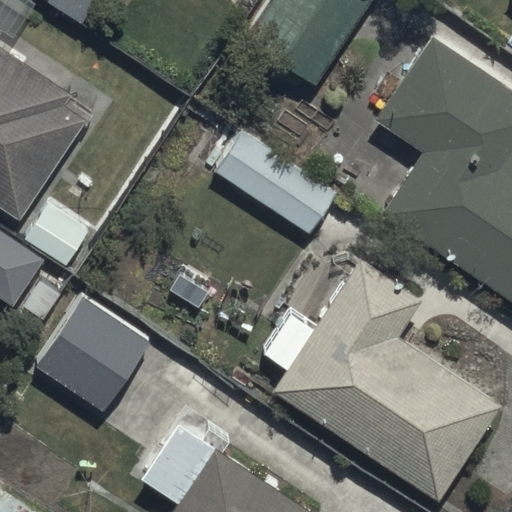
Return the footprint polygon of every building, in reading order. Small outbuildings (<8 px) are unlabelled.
[(57,0),(81,16),(91,0),(57,0)] [(369,0),(264,0),(247,27),(323,75),(369,0)] [(0,197),(19,210),(85,109),(68,97),(73,88),(0,40),(0,23),(1,22),(0,21),(0,197)] [(511,78),(432,26),(375,115),(419,143),(377,208),(511,294),(511,78)] [(334,183),(243,122),(216,163),(306,224),(334,183)] [(48,195),(23,232),(68,262),(93,225),(48,195)] [(47,252),(0,220),(0,287),(16,298),(43,316),(70,274),(43,257),(47,252)] [(290,358),(274,382),(442,493),(506,397),(399,326),(424,288),(361,246),(315,316),(291,300),(265,341),(290,358)] [(64,329),(55,342),(123,387),(163,326),(96,282),(91,291),(71,278),(45,316),(64,329)] [(175,491),(160,511),(315,511),(320,506),(181,411),(142,469),(175,491)] [(59,511),(0,473),(0,511),(59,511)]
